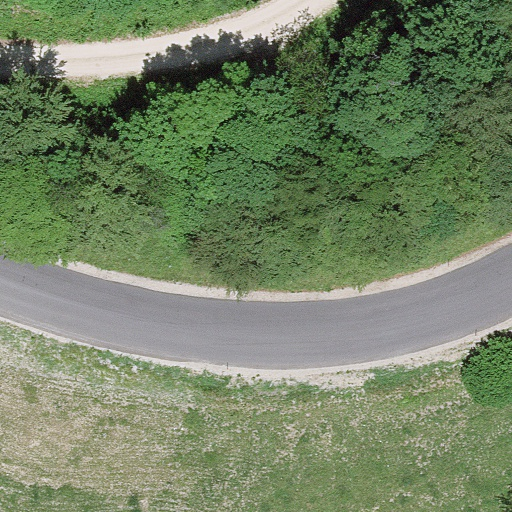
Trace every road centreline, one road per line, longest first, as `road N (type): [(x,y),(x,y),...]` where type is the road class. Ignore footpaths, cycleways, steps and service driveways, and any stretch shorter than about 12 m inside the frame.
road 1 (tertiary): [(0,277),(160,323),(316,323),(454,298),(511,270)]
road 2 (track): [(310,0),(274,23),(153,59),(0,64)]
